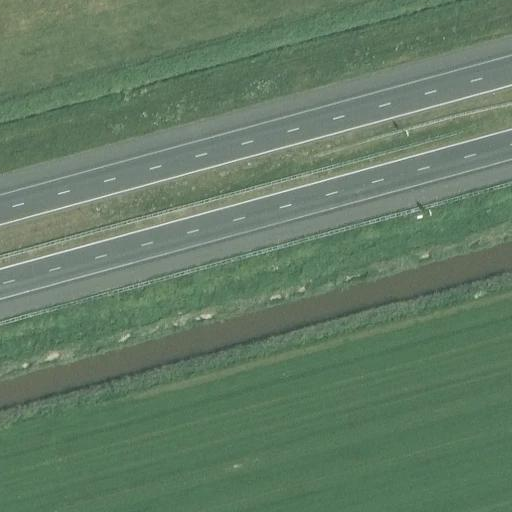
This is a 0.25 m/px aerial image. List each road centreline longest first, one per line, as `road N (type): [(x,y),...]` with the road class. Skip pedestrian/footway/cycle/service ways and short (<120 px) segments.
road 1 (motorway): [(511,71),(0,211)]
road 2 (motorway): [(0,284),(511,146)]
